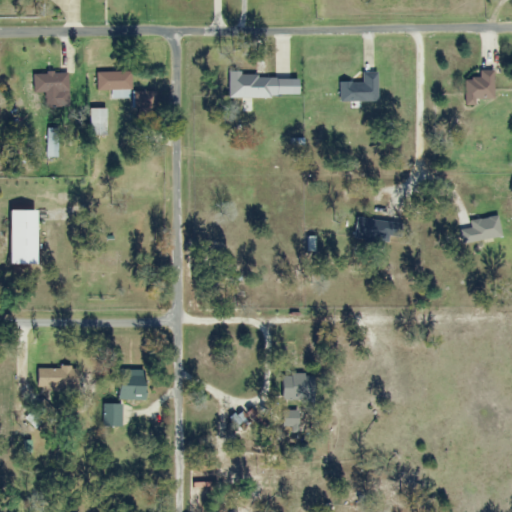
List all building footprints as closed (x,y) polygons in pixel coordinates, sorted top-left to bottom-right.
[(474,101),(492,101),(492,72),(478,72),(478,81),(464,81),(464,107),(474,107),(474,101)] [(130,73),(95,73),(95,92),(130,92),(130,73)] [(44,108),(66,108),(66,96),(67,96),(67,74),(32,74),(32,94),(44,94),(44,108)] [(338,104),(377,104),(377,74),(360,74),(360,85),(338,85),(338,104)] [(269,100),(269,75),(227,75),(227,100),(269,100)] [(154,93),(132,93),(132,121),(154,121),(154,93)] [(88,138),(105,138),(105,111),(88,111),(88,138)] [(56,159),(56,144),(56,131),(46,131),(46,159),(56,159)] [(7,213),(7,267),(34,267),(34,213),(7,213)] [(352,238),(387,246),(392,227),(357,218),(352,238)] [(461,246),(500,239),(496,218),(468,223),(469,230),(458,231),(461,246)] [(36,389),(75,389),(75,369),(36,369),(36,389)] [(143,401),(143,371),(116,371),(116,401),(143,401)] [(312,402),(312,376),(281,375),(280,402),(312,402)] [(102,427),(120,427),(120,405),(102,405),(102,427)] [(281,430),(297,430),(297,412),(281,412),(281,430)]
